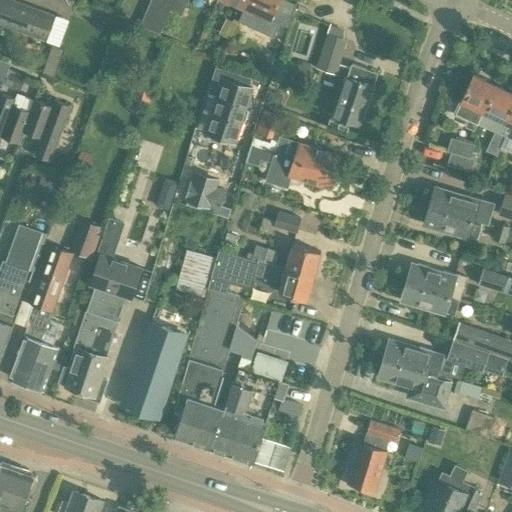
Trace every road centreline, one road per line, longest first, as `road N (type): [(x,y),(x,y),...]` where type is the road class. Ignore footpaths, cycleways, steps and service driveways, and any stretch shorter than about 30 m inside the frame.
road 1 (residential): [(289,511),(456,3)]
road 2 (primary): [(263,511),(0,419)]
